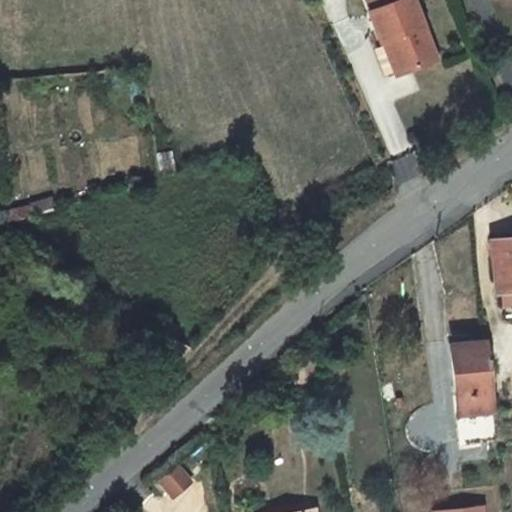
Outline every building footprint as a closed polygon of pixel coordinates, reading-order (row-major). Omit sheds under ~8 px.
[(368,0),(372,11),(399,0),(368,0)] [(388,38),(401,72),(436,58),(413,0),(399,0),(372,11),(370,12),(381,41),(388,38)] [(499,291),(501,306),(511,305),(511,237),(489,239),(492,281),(498,280),(499,291)] [(457,443),(494,440),(484,345),(454,348),(458,394),(453,394),(457,443)] [(314,362),(294,367),(300,392),(320,387),(314,362)] [(508,383),(494,384),(497,411),(510,409),(508,383)] [(179,465),(156,482),(169,500),(193,483),(179,465)]
